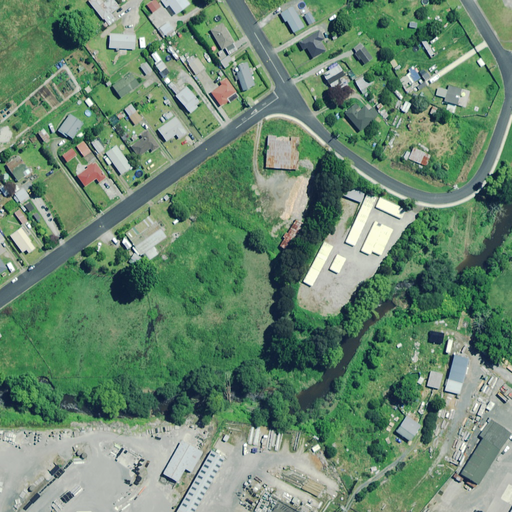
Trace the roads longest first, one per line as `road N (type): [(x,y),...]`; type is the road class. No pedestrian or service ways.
road 1 (residential): [(288,90),(0,299)]
road 2 (residential): [(288,90),(350,159),(387,183),(438,200),(457,196),(484,170),(511,87)]
